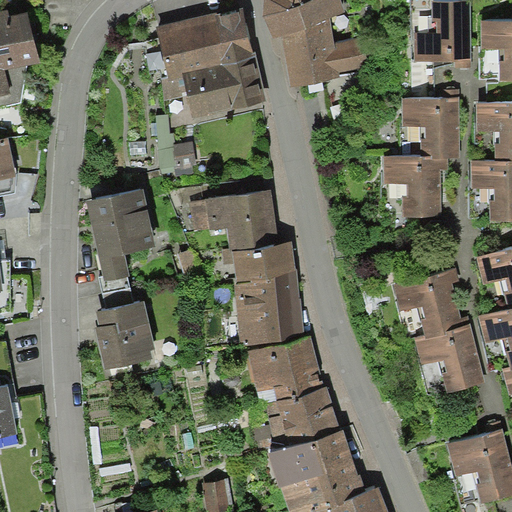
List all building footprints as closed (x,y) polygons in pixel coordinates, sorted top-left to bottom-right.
[(264,0),(268,20),(277,46),(292,88),(324,80),(343,76),(340,70),(357,68),(369,66),(364,38),(336,42),(332,19),(346,11),(342,0),(264,0)] [(471,63),(470,0),(431,0),(432,17),(437,17),(437,28),(414,28),(414,56),(456,56),(456,63),(471,63)] [(40,55),(27,6),(7,11),(5,6),(0,7),(0,103),(21,98),(26,59),(40,55)] [(248,27),(243,8),(156,27),(167,74),(162,75),(172,122),(264,101),(259,77),(248,27)] [(511,15),(483,15),(482,47),(503,47),(503,74),(511,73),(511,15)] [(343,76),(324,80),(333,127),(364,122),(357,68),(340,70),(343,76)] [(461,95),(403,94),(402,126),(423,126),(423,153),(444,153),(460,154),(461,95)] [(511,96),(479,96),(478,128),(499,128),(498,155),(511,155),(511,96)] [(167,112),(156,112),(158,143),(175,142),(173,132),(169,132),(167,112)] [(9,132),(0,133),(0,172),(16,170),(9,132)] [(145,139),(129,140),(130,153),(146,152),(145,139)] [(196,158),(194,139),(175,142),(176,161),(196,158)] [(33,152),(20,156),(24,170),(37,167),(33,152)] [(423,153),(386,153),(386,184),(406,185),(406,212),(443,212),(444,153),(423,153)] [(511,155),(474,155),(473,187),(494,188),(493,214),(511,214),(511,155)] [(143,184),(87,196),(103,273),(104,275),(127,270),(129,270),(124,247),(155,241),(143,184)] [(228,229),(231,246),(280,237),(270,184),(188,201),(195,233),(228,229)] [(292,235),(231,246),(236,276),(297,266),(292,235)] [(511,241),(477,249),(484,281),(504,276),(510,302),(511,301),(511,241)] [(192,247),(177,250),(183,271),(201,268),(192,247)] [(10,257),(0,256),(0,272),(2,285),(0,285),(0,323),(26,318),(26,276),(12,277),(10,257)] [(236,276),(231,277),(243,346),(280,342),(304,335),(295,267),(236,276)] [(104,275),(103,273),(98,274),(105,302),(134,295),(127,270),(104,275)] [(455,270),(392,285),(401,310),(420,306),(426,336),(461,323),(453,284),(459,281),(455,270)] [(154,350),(144,301),(96,313),(100,327),(97,328),(106,369),(153,359),(150,352),(154,350)] [(511,301),(510,302),(480,309),(487,340),(507,336),(511,358),(511,301)] [(472,325),(416,343),(421,364),(441,359),(450,394),(484,383),(472,325)] [(320,379),(312,337),(248,351),(258,392),(320,379)] [(17,395),(6,339),(0,340),(0,431),(17,428),(10,396),(17,395)] [(339,426),(326,380),(275,391),(276,400),(264,404),(274,437),(283,441),(339,426)] [(339,426),(283,441),(291,474),(319,465),(329,497),(365,483),(344,424),(339,426)] [(511,461),(503,424),(446,437),(453,468),(474,463),(482,499),(511,491),(511,461)] [(319,465),(291,474),(280,477),(290,511),(329,497),(319,465)] [(395,511),(382,476),(365,483),(329,497),(290,511),(395,511)] [(224,479),(205,483),(209,511),(228,511),(230,511),(224,479)]
